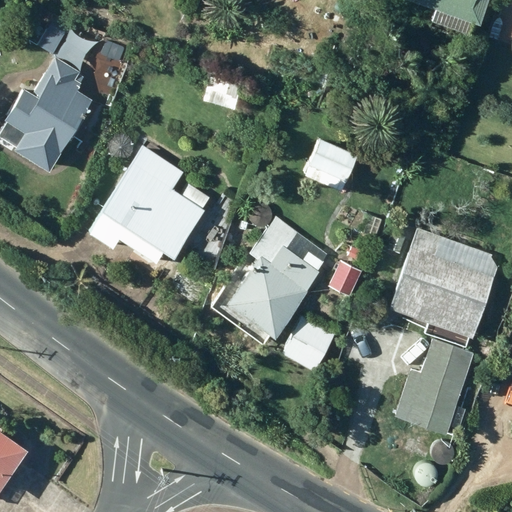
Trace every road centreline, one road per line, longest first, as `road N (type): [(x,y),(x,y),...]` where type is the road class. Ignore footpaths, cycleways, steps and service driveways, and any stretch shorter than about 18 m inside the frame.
road 1 (secondary): [(252,474),(120,389)]
road 2 (secondary): [(120,389),(0,295)]
road 3 (unclassified): [(121,511),(120,389)]
